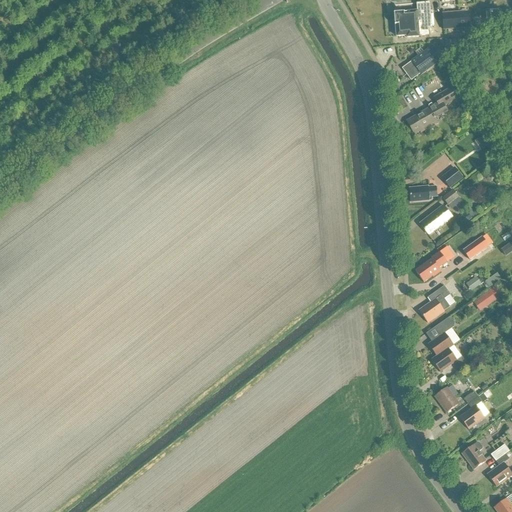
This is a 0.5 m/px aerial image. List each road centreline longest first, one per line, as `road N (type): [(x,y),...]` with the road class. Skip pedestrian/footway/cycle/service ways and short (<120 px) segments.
road 1 (tertiary): [(459,511),(425,466),(400,407),(366,79),(324,0)]
road 2 (tertiary): [(0,192),(178,59),(275,0)]
